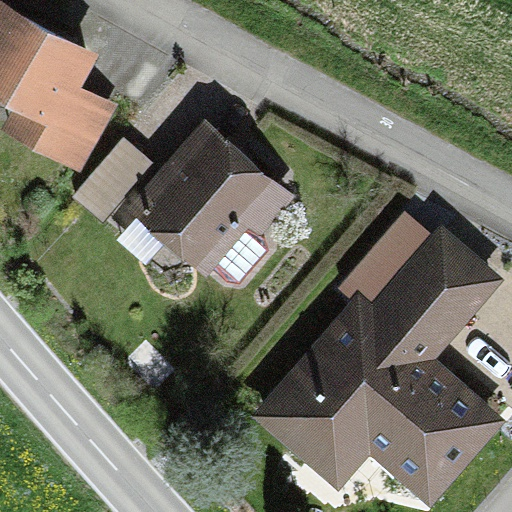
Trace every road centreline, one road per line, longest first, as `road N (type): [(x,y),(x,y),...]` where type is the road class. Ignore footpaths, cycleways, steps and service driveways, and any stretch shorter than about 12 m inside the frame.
road 1 (residential): [(511,213),(132,0)]
road 2 (tertiary): [(154,511),(0,334)]
